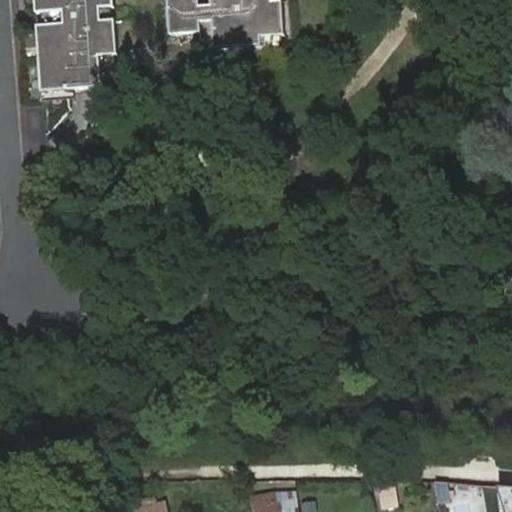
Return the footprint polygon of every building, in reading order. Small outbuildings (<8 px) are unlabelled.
[(41,0),(43,15),(58,14),(59,28),(44,29),(49,95),(109,90),(107,60),(125,59),(122,23),(107,24),(106,12),(121,11),(119,0),(41,0)] [(276,0),(207,0),(203,0),(171,0),(175,40),(205,38),(206,46),(219,44),(220,53),(267,49),(266,41),(289,39),(287,5),(277,5),(276,0)] [(58,14),(43,15),(44,29),(59,28),(58,14)] [(488,511),(483,487),(436,483),(441,511),(488,511)] [(301,511),(298,487),(252,495),(254,511),(301,511)] [(511,511),(511,489),(501,488),(508,511),(511,511)] [(170,511),(168,502),(131,510),(131,511),(170,511)]
